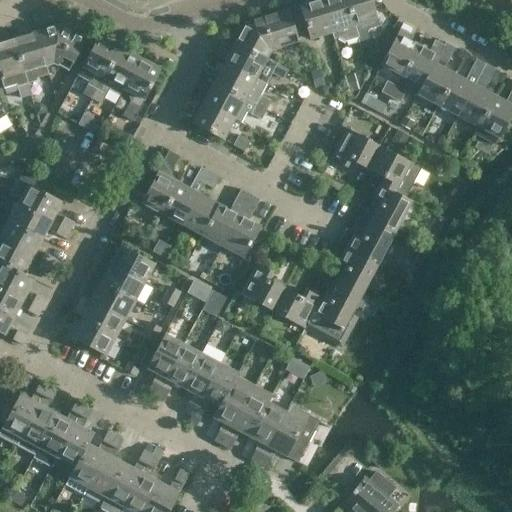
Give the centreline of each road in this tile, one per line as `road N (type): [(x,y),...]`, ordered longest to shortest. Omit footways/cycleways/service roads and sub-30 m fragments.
road 1 (residential): [(262,481),(27,357)]
road 2 (residential): [(27,357),(157,128)]
road 3 (residential): [(340,229),(157,128)]
road 4 (residential): [(511,66),(392,0)]
road 5 (residential): [(157,128),(196,43),(189,15)]
